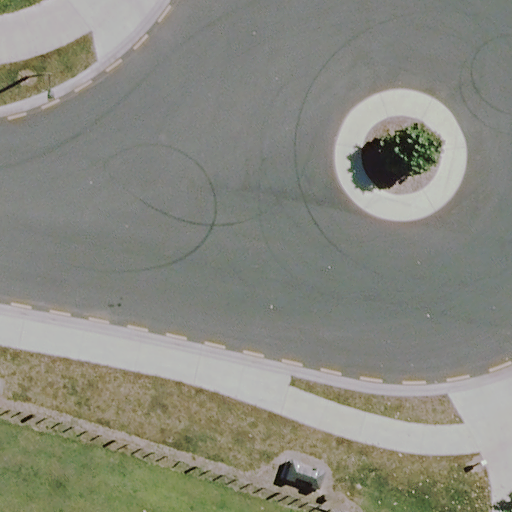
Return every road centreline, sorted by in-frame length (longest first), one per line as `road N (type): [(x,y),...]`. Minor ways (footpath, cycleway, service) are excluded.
road 1 (unclassified): [(87,225),(212,157),(330,31),(365,12),(412,1),(460,6),(511,30)]
road 2 (unclassified): [(371,301),(87,225)]
road 3 (unclassified): [(511,280),(461,305),(416,310),(371,301)]
